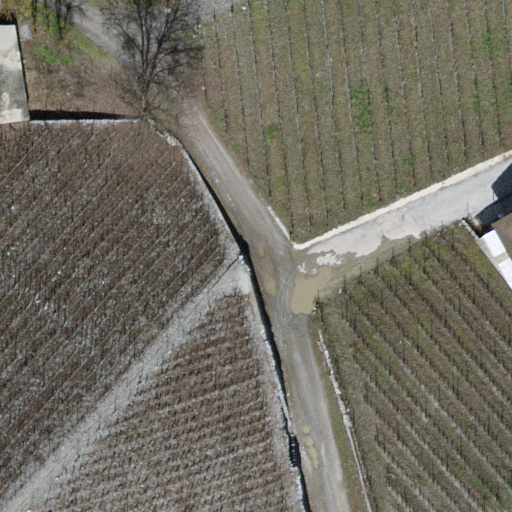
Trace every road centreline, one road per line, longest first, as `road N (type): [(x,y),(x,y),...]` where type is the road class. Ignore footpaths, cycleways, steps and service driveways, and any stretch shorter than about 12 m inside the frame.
road 1 (track): [(337,511),(282,281),(141,64),(39,0)]
road 2 (track): [(511,185),(282,281)]
